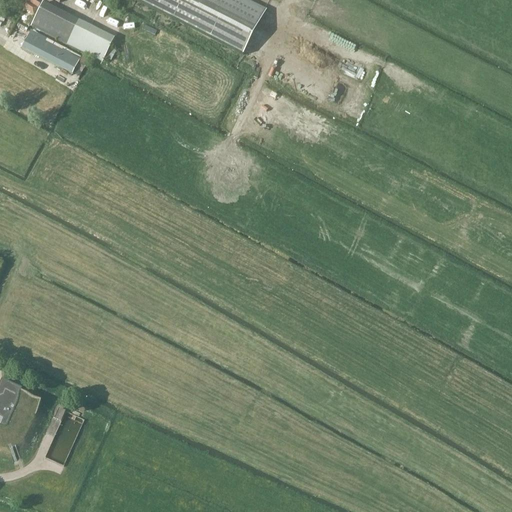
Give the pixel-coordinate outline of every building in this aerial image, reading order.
[(27,0),(26,1),(39,9),(43,2),(39,0),(27,0)] [(243,56),(266,11),(244,0),(136,0),(136,1),(243,56)] [(39,10),(27,2),(22,9),(35,17),(39,10)] [(44,4),(32,27),(102,63),(114,40),(44,4)] [(47,40),(32,32),(23,49),(28,52),(73,76),(80,61),(45,43),(47,40)] [(0,447),(3,448),(9,449),(12,449),(16,447),(19,445),(24,439),(36,416),(42,404),(22,395),(23,392),(2,383),(0,388),(0,447)] [(59,411),(55,421),(61,423),(61,424),(66,414),(59,411)]
